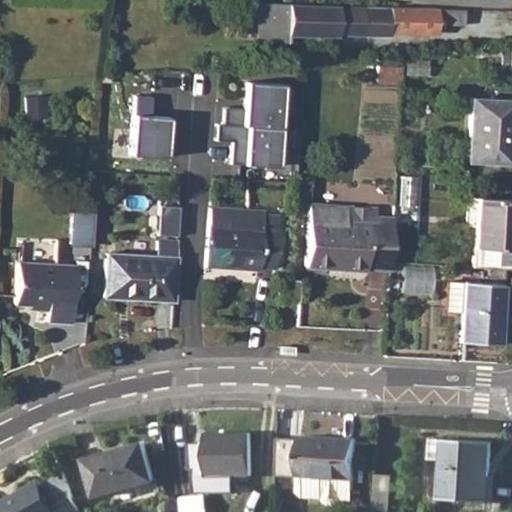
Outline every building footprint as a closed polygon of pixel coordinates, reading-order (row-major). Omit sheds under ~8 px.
[(358,36),(359,6),(276,4),(275,41),(305,42),(305,34),(358,36)] [(359,6),(358,36),(387,37),(387,33),(434,33),(435,25),(435,8),(372,6),(359,6)] [(435,8),(435,25),(463,25),(463,9),(435,8)] [(374,80),(399,81),(400,66),(375,66),(374,80)] [(290,86),(248,82),(245,111),(227,110),(226,124),(286,129),(290,86)] [(154,115),(155,97),(141,96),(138,155),(172,157),(173,116),(154,115)] [(511,100),(469,98),(465,161),(509,163),(511,120),(511,100)] [(286,129),(226,124),(225,139),(236,140),(234,164),(283,168),(286,129)] [(117,149),(132,149),(133,126),(118,126),(117,149)] [(511,198),(473,196),(469,266),(509,269),(511,217),(511,198)] [(307,205),(304,265),(363,268),(363,267),(387,268),(388,262),(390,219),(373,218),(373,209),(344,207),(307,205)] [(208,207),(204,267),(258,270),(258,268),(272,269),(274,232),(260,230),(261,211),(208,207)] [(105,243),(104,253),(173,257),(174,247),(105,243)] [(173,257),(104,253),(101,297),(171,300),(173,257)] [(13,304),(28,305),(46,306),(45,312),(45,321),(70,323),(74,265),(15,262),(13,304)] [(435,293),(436,263),(405,262),(404,292),(435,293)] [(277,279),(276,299),(296,300),(297,280),(287,279),(277,279)] [(459,311),(458,341),(497,343),(501,283),(461,281),(446,280),(445,310),(459,311)] [(250,433),(190,434),(191,481),(207,482),(207,475),(251,475),(250,433)] [(300,435),(297,476),(354,480),(356,439),(300,435)] [(445,440),(442,498),(489,501),(490,486),(489,483),(492,443),(445,440)] [(145,443),(86,459),(96,494),(155,479),(145,443)] [(397,474),(381,473),(379,508),(395,509),(397,474)] [(41,481),(0,503),(0,511),(80,511),(82,511),(66,474),(44,487),(41,481)]
